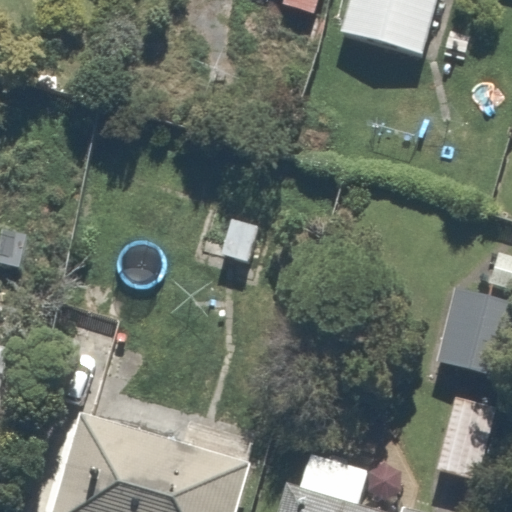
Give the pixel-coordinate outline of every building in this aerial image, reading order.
[(448,0),(355,0),(343,43),(429,68),(448,0)] [(294,210),(242,193),(219,265),(271,282),(294,210)] [(57,230),(0,227),(0,231),(0,304),(53,307),(57,230)] [(487,293),(465,287),(440,372),(508,391),(511,376),(511,259),(498,255),(487,293)] [(2,511),(20,361),(0,358),(0,511),(2,511)] [(87,428),(63,511),(242,511),(253,475),(87,428)] [(307,503),(291,499),(287,511),(367,511),(379,467),(320,452),(307,503)]
